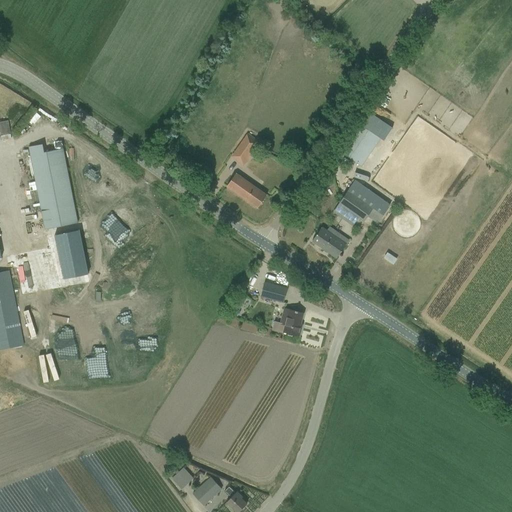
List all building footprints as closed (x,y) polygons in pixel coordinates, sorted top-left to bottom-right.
[(0,127),(9,127),(6,113),(0,114),(0,127)] [(371,114),(362,127),(375,137),(379,139),(384,143),(393,129),(371,114)] [(361,127),(342,154),(357,164),(361,167),(375,146),(371,143),(375,137),(362,127),(361,127)] [(258,142),(247,134),(232,154),(237,157),(235,160),(242,165),(258,142)] [(45,230),(78,223),(63,149),(44,152),(42,144),(29,147),(45,230)] [(387,159),(391,153),(381,146),(377,152),(387,159)] [(124,186),(132,173),(97,151),(89,163),(79,156),(73,167),(77,169),(73,176),(76,177),(80,170),(90,176),(79,193),(94,203),(102,191),(104,192),(96,204),(107,211),(123,186),(124,186)] [(257,208),(266,195),(236,173),(226,187),(257,208)] [(355,181),(338,204),(358,218),(363,212),(367,215),(374,220),(377,222),(389,204),(363,186),(355,181)] [(93,204),(87,216),(99,222),(105,210),(93,204)] [(337,258),(346,245),(349,240),(329,227),(326,231),(321,228),(312,241),(337,258)] [(104,242),(16,260),(25,302),(113,284),(104,242)] [(0,350),(22,346),(24,346),(8,271),(7,271),(0,272),(0,350)] [(283,303),(287,289),(264,283),(261,297),(283,303)] [(240,293),(235,302),(241,305),(246,297),(240,293)] [(90,294),(78,294),(79,312),(91,312),(90,294)] [(274,321),(272,331),(283,333),(283,332),(299,337),(301,329),(299,328),(303,314),(297,312),(295,311),(295,312),(289,310),(283,308),(281,318),(286,319),(285,324),(274,321)] [(178,472),(176,469),(174,472),(176,474),(171,479),(181,489),(193,478),(183,467),(178,472)] [(210,477),(192,493),(203,506),(221,490),(210,477)] [(226,503),(230,507),(235,511),(239,511),(247,504),(241,499),(242,497),(236,492),(235,493),(228,487),(225,491),(231,498),(226,503)]
